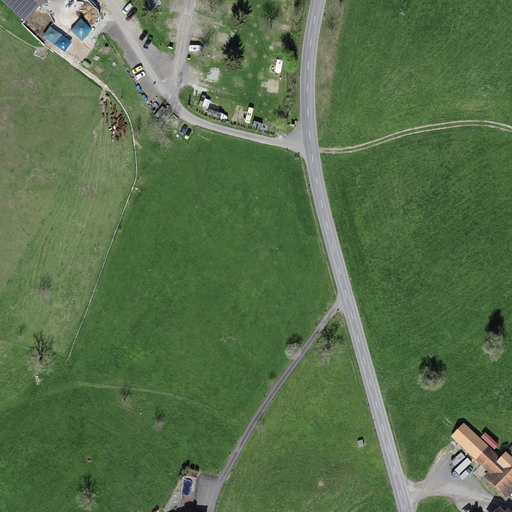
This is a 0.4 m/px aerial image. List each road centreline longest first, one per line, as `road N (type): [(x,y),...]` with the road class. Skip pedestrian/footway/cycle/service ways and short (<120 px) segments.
road 1 (tertiary): [(311,149),(406,511)]
road 2 (unclassified): [(311,149),(188,116),(107,0)]
road 3 (track): [(511,129),(468,122),(349,149),(311,149)]
road 4 (tertiary): [(318,0),(308,68),(311,149)]
